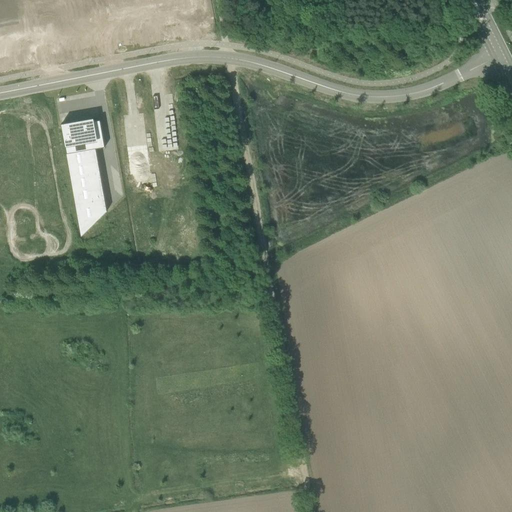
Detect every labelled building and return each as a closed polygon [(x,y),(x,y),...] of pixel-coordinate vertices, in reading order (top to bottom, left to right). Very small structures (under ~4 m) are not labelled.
[(174,0),(140,0),(104,7),(110,35),(179,22),(174,0)] [(87,8),(47,16),(55,55),(94,47),(92,38),(87,8)] [(206,14),(194,16),(194,18),(196,28),(208,25),(207,22),(206,14)] [(28,21),(0,26),(0,56),(33,50),(28,21)] [(71,123),(61,125),(81,237),(107,212),(95,149),(103,147),(98,120),(72,125),(71,123)]
